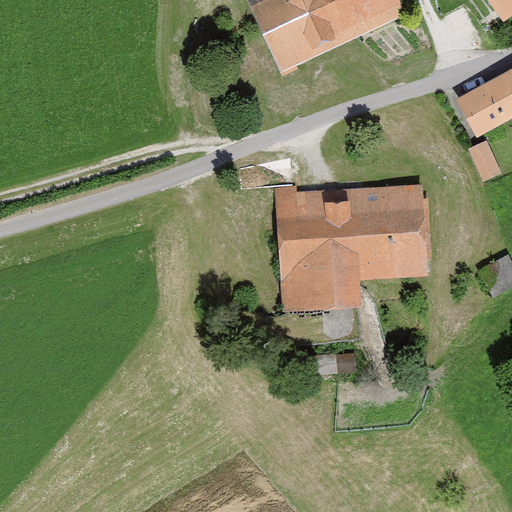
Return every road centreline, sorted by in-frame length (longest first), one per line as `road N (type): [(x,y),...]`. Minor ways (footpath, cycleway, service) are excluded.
road 1 (unclassified): [(0,229),(155,183),(511,52)]
road 2 (track): [(0,196),(196,143),(245,149)]
